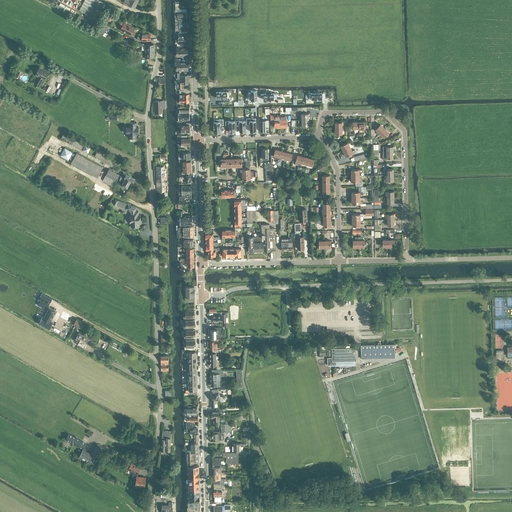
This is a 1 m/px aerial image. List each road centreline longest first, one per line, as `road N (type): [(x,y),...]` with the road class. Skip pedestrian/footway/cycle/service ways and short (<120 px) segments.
road 1 (unclassified): [(151,511),(161,399),(148,109),(158,0)]
road 2 (unclassified): [(201,295),(511,280)]
road 3 (residential): [(407,260),(403,130),(385,113),(327,113),(318,136)]
road 4 (secondary): [(207,511),(201,295)]
road 5 (track): [(0,181),(139,271),(156,273)]
road 6 (track): [(0,242),(157,317)]
road 7 (secondary): [(197,140),(193,0)]
road 8 (residential): [(200,264),(339,261)]
road 9 (residential): [(318,136),(337,170),(339,261)]
road 10 (secondary): [(200,264),(197,140)]
